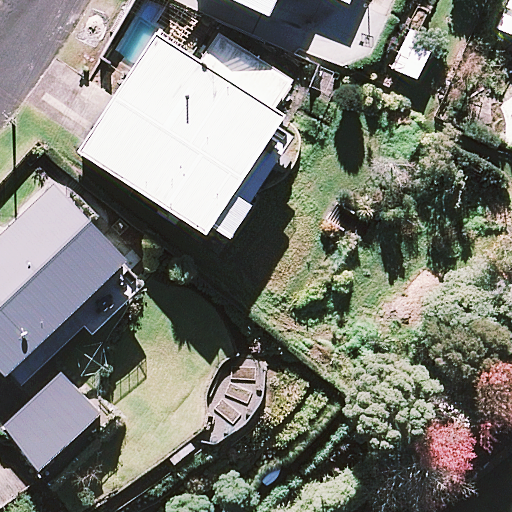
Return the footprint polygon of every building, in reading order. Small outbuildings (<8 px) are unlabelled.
[(226,0),(276,23),(286,0),(226,0)] [(511,0),(499,30),(511,35),(511,0)] [(219,236),(236,247),(257,214),(252,210),(291,150),(278,142),(290,124),(275,115),(295,85),(221,37),(201,67),(158,39),(82,156),(215,242),(219,236)] [(134,263),(61,186),(0,243),(0,369),(10,380),(134,263)] [(102,418),(66,380),(7,435),(42,473),(102,418)]
